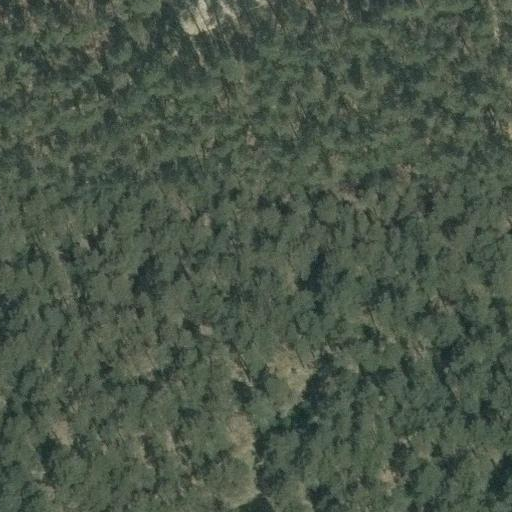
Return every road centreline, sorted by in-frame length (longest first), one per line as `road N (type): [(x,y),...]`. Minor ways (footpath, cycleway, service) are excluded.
road 1 (track): [(99,511),(511,322)]
road 2 (track): [(495,0),(511,127)]
